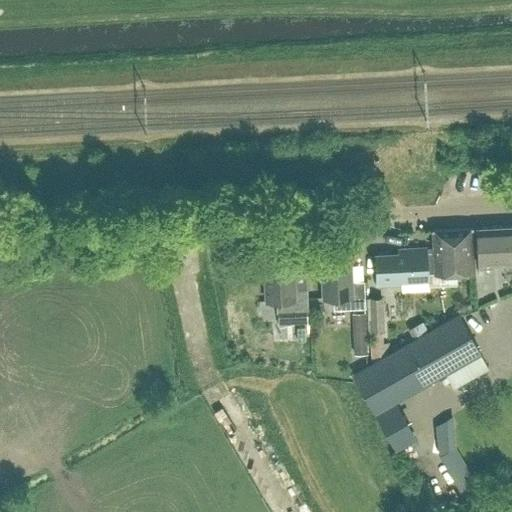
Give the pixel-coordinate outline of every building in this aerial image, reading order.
[(511,263),(511,224),(475,227),(475,228),(476,228),(478,263),(477,264),(477,265),(511,263)] [(471,227),(431,229),(432,251),(419,252),(418,247),(397,248),(397,253),(374,254),(375,278),(427,275),(427,271),(433,271),(473,269),(471,227)] [(333,308),(364,306),(363,286),(350,286),(349,255),(320,256),(322,297),(332,296),(333,308)] [(277,323),(309,321),(308,309),(307,309),(306,289),(293,289),(292,258),(263,259),(265,299),(275,299),(276,311),(277,311),(277,323)] [(367,296),(369,330),(384,329),(382,295),(367,296)] [(487,367),(479,352),(457,314),(353,373),(375,411),(444,372),(452,387),(487,367)] [(395,450),(416,438),(395,402),(375,414),(395,450)]
